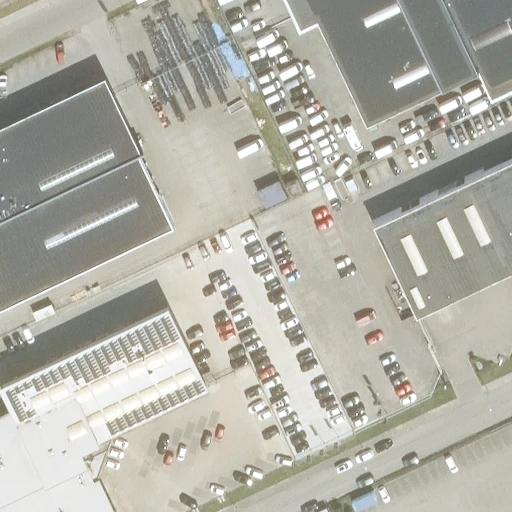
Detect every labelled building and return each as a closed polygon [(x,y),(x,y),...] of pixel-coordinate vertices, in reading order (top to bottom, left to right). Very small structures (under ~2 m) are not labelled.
[(511,0),(328,0),(312,8),(317,18),(366,121),(446,83),(444,80),(476,65),(490,95),(491,94),(487,85),(511,73),(511,0)] [(140,147),(138,148),(112,95),(104,88),(95,85),(84,85),(0,125),(0,304),(173,223),(146,166),(139,150),(140,149),(140,147)] [(511,176),(491,187),(482,169),(372,221),(416,313),(454,295),(453,295),(445,277),(511,244),(511,176)] [(290,195),(300,190),(295,180),(285,185),(290,195)] [(205,386),(167,304),(2,382),(14,408),(0,415),(0,511),(110,511),(96,481),(99,480),(98,478),(95,479),(114,429),(205,386)]
